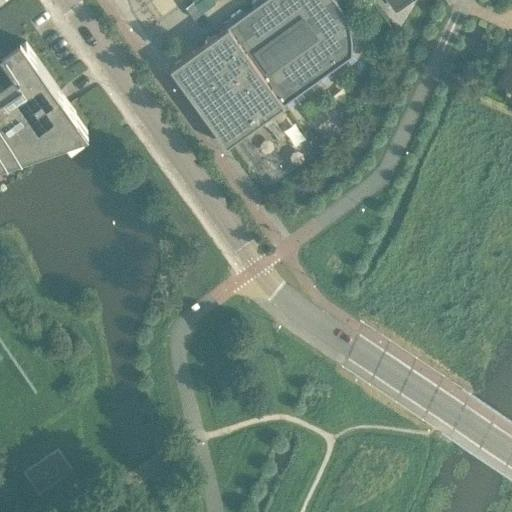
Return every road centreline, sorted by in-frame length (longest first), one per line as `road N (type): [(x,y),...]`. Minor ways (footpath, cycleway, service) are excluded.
road 1 (tertiary): [(453,413),(277,291),(68,0)]
road 2 (residential): [(464,0),(383,175)]
